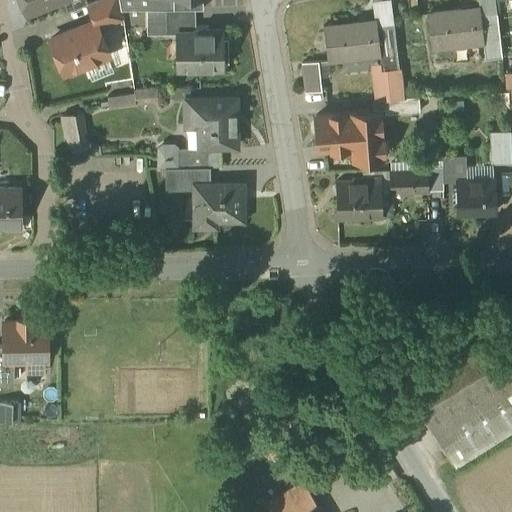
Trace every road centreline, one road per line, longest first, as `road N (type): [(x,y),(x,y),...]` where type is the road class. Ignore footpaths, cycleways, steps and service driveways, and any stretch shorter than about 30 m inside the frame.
road 1 (unclassified): [(302,264),(345,356),(444,511)]
road 2 (residential): [(258,0),(302,264)]
road 3 (residential): [(302,264),(42,271)]
road 4 (residential): [(511,259),(302,264)]
road 5 (residential): [(42,271),(42,146),(21,118)]
